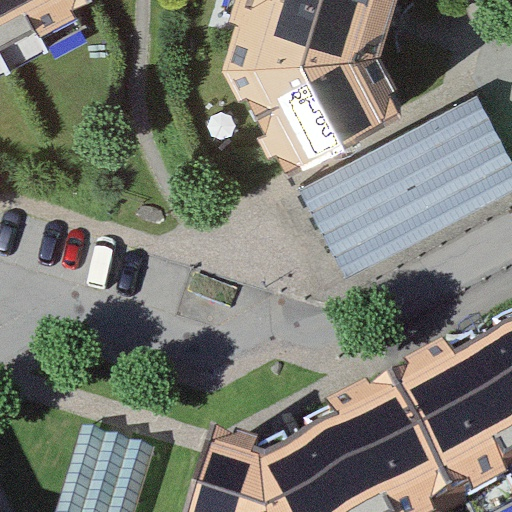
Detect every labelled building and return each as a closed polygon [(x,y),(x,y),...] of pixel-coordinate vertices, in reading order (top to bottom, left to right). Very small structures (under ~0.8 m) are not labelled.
[(0,0),(0,63),(111,1),(110,0),(0,0)] [(407,0),(267,0),(245,69),(299,174),(414,115),(390,59),(407,0)] [(511,144),(487,97),(306,192),(354,283),(511,199),(511,144)] [(511,339),(269,474),(208,458),(193,511),(477,511),(511,493),(511,339)] [(88,429),(60,511),(141,511),(161,453),(88,429)]
